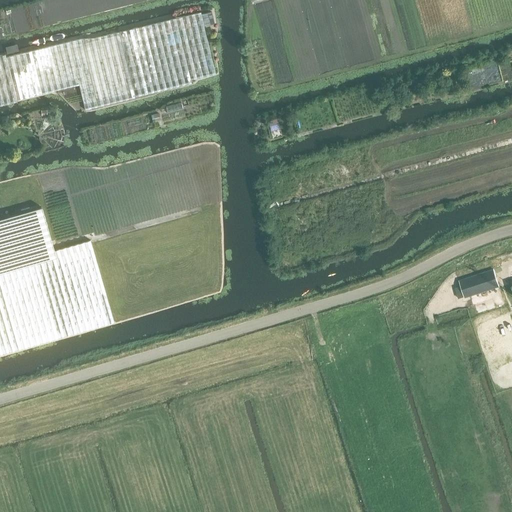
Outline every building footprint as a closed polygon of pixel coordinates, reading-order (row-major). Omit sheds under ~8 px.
[(0,105),(17,102),(16,100),(78,85),(85,109),(135,97),(191,83),(191,80),(216,74),(204,26),(214,23),(211,11),(201,13),(201,12),(93,38),(81,38),(6,56),(5,54),(0,54),(0,105)] [(511,75),(510,67),(501,69),(503,77),(511,75)] [(159,113),(151,114),(152,122),(161,120),(159,113)] [(0,269),(54,254),(40,205),(0,216),(0,269)] [(53,249),(55,255),(0,271),(0,353),(109,321),(100,291),(87,247),(85,239),(53,249)] [(470,295),(499,286),(493,268),(459,279),(464,297),(470,295)] [(416,310),(401,315),(403,319),(417,315),(416,310)]
